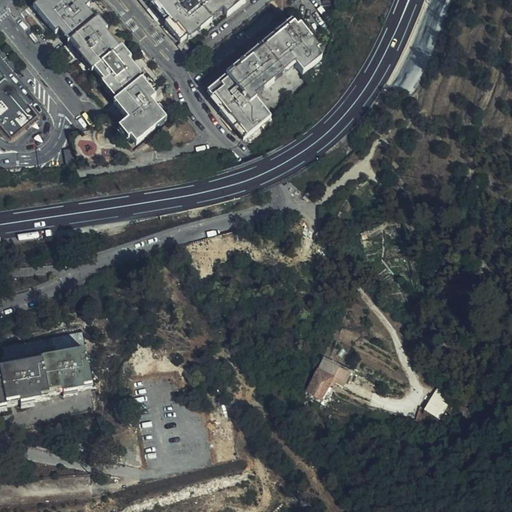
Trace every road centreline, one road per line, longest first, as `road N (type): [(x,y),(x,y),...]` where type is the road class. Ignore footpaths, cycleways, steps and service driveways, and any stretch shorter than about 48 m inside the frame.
road 1 (residential): [(117,0),(179,76),(200,116),(283,200),(279,208),(127,251),(0,310)]
road 2 (motorway): [(0,228),(199,200),(293,165),(355,111),(413,0)]
road 3 (motorway): [(403,0),(338,116),(276,162),(202,189),(0,221)]
road 4 (residential): [(0,13),(92,124)]
